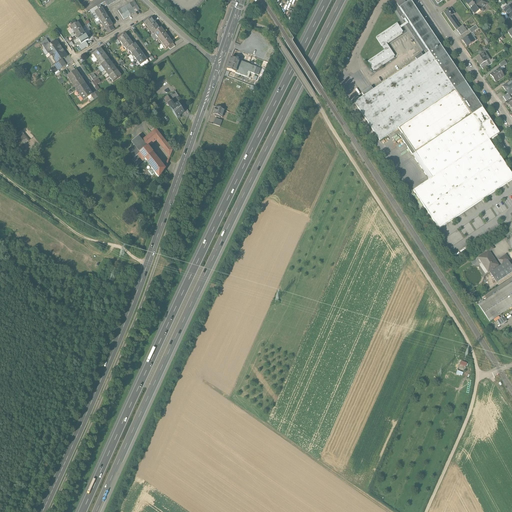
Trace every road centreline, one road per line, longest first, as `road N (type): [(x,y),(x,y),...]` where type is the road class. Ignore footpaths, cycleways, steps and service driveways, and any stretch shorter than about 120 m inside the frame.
road 1 (motorway): [(326,0),(82,511)]
road 2 (motorway): [(98,511),(341,0)]
road 3 (secondary): [(218,64),(137,290),(42,511)]
road 4 (track): [(477,378),(449,310),(272,34),(234,18)]
road 5 (track): [(426,511),(470,415),(477,378)]
road 6 (tertiary): [(436,13),(511,125)]
